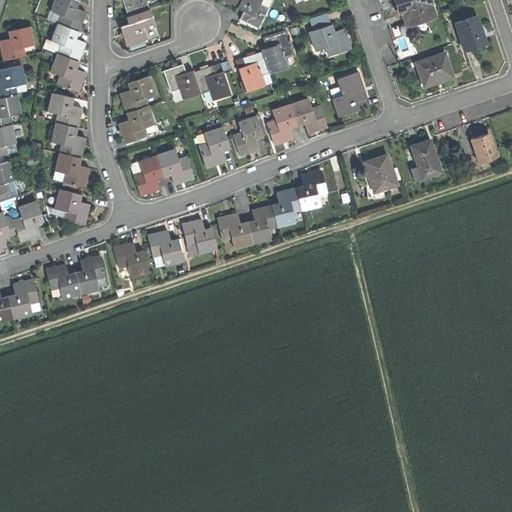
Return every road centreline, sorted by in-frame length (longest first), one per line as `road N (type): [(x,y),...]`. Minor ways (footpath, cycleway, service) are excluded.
road 1 (track): [(0,341),(511,168)]
road 2 (track): [(353,221),(418,511)]
road 3 (residential): [(129,221),(395,123)]
road 4 (residential): [(129,221),(99,136),(101,71)]
road 5 (residential): [(0,266),(129,221)]
road 6 (residential): [(354,0),(395,123)]
road 7 (residential): [(511,83),(395,123)]
